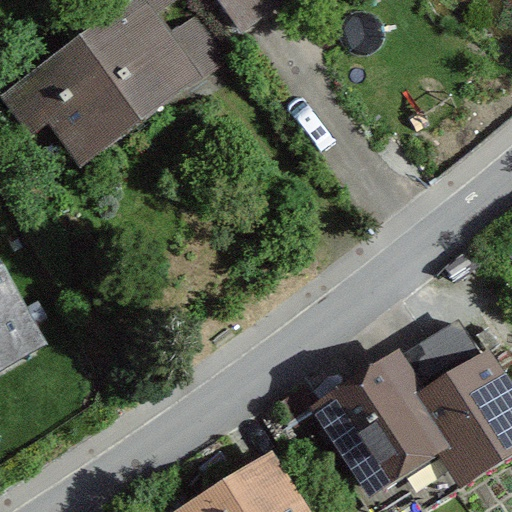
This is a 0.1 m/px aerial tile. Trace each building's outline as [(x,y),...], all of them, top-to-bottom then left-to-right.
[(170,0),(108,0),(116,10),(131,0),(136,0),(148,16),(170,0)] [(276,0),(221,0),(240,27),(276,0)] [(87,149),(180,82),(134,17),(45,81),(61,104),(57,108),(87,149)] [(0,363),(42,339),(0,267),(0,363)] [(511,405),(483,363),(418,405),(441,441),(462,473),(511,440),(511,405)] [(374,485),(441,441),(418,405),(394,369),(327,413),(374,485)] [(196,511),(294,511),(267,468),(196,511)]
